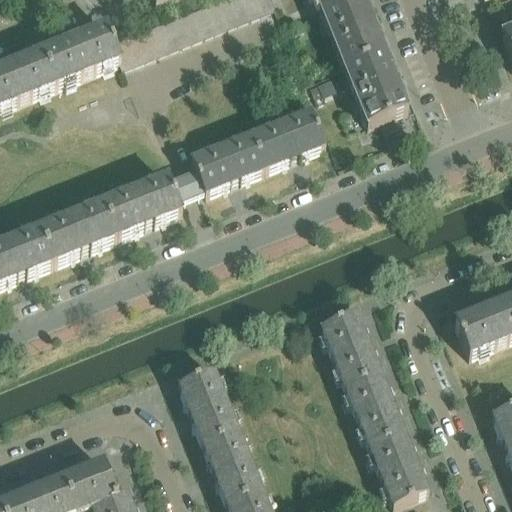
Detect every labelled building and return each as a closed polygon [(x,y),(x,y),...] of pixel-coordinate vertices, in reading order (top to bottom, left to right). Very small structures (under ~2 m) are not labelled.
[(150,0),(155,11),(183,0),(150,0)] [(249,27),(238,0),(227,5),(238,31),(249,27)] [(238,0),(249,27),(261,22),(251,0),(238,0)] [(251,0),(261,22),(272,17),(265,0),(251,0)] [(311,0),(320,21),(361,4),(359,0),(311,0)] [(320,21),(343,78),(384,62),(361,4),(320,21)] [(215,9),(226,36),(238,31),(227,5),(215,9)] [(226,36),(215,9),(204,14),(214,40),(226,36)] [(214,40),(204,14),(193,18),(204,45),(214,40)] [(204,45),(193,18),(182,23),(192,49),(204,45)] [(192,49),(182,23),(169,28),(179,54),(192,49)] [(179,54),(169,28),(158,33),(168,59),(179,54)] [(301,31),(289,35),(292,42),(304,37),(301,31)] [(168,59),(158,33),(146,38),(156,63),(168,59)] [(56,97),(120,71),(113,51),(106,35),(41,61),(56,97)] [(156,63),(146,38),(134,43),(145,68),(156,63)] [(511,38),(501,43),(511,69),(511,38)] [(145,68),(134,43),(123,47),(133,73),(145,68)] [(133,73),(123,47),(113,51),(120,71),(122,77),(133,73)] [(0,119),(56,97),(41,61),(0,78),(0,119)] [(384,62),(343,78),(344,80),(349,93),(366,136),(407,119),(384,62)] [(344,80),(333,84),(339,98),(349,93),(344,80)] [(319,90),(310,93),(315,104),(323,101),(319,90)] [(249,145),(264,181),(325,157),(310,121),(249,145)] [(395,128),(379,134),(385,149),(391,146),(401,142),(395,128)] [(401,142),(391,146),(393,152),(403,148),(401,142)] [(180,186),(169,191),(178,214),(190,209),(204,203),(204,205),(264,181),(249,145),(190,169),(195,181),(180,186)] [(178,214),(169,191),(167,187),(102,213),(117,249),(181,223),(178,214)] [(38,239),(53,274),(117,249),(102,213),(38,239)] [(0,295),(53,274),(38,239),(0,254),(0,295)] [(511,349),(511,307),(454,331),(468,367),(511,349)] [(344,398),(380,384),(356,324),(320,338),(344,398)] [(202,455),(237,441),(213,381),(178,395),(202,455)] [(344,398),(368,457),(403,443),(380,384),(344,398)] [(511,476),(511,416),(491,425),(511,476)] [(230,511),(260,500),(237,441),(202,455),(224,511),(230,511)] [(403,443),(368,457),(390,511),(403,511),(427,503),(403,443)] [(105,511),(116,507),(103,473),(62,489),(71,511),(105,511)] [(71,511),(62,489),(2,511),(71,511)] [(265,511),(260,500),(230,511),(265,511)]
